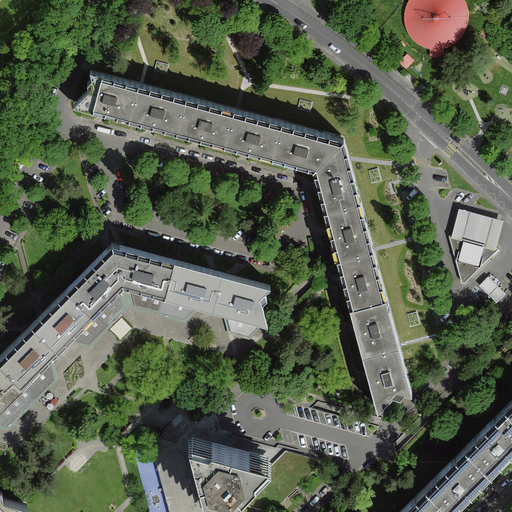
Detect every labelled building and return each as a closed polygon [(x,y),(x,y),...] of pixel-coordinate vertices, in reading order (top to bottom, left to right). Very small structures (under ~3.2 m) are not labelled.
[(74,104),(129,118),(139,82),(90,69),(95,83),(74,104)] [(187,95),(139,82),(129,118),(177,131),(187,95)] [(234,108),(187,95),(177,131),(225,144),(234,108)] [(241,109),(234,108),(225,144),(273,156),(283,120),(241,109)] [(344,137),(283,120),(273,156),(314,168),(344,137)] [(349,157),(344,137),(314,168),(320,189),(325,209),(361,199),(349,157)] [(373,246),(361,199),(325,209),(338,256),(373,246)] [(459,208),(456,220),(452,234),(458,236),(493,246),(497,232),(500,219),(459,208)] [(452,234),(448,236),(461,281),(465,282),(500,248),(493,246),(458,236),(452,234)] [(115,250),(113,242),(68,287),(95,313),(119,289),(123,285),(124,284),(115,250)] [(175,298),(175,258),(119,243),(113,242),(115,250),(124,284),(131,286),(175,298)] [(375,253),(373,246),(338,256),(351,304),(387,294),(375,253)] [(213,307),(222,271),(215,269),(175,258),(175,298),(199,304),(210,306),(213,307)] [(222,271),(213,307),(227,311),(263,321),(268,322),(261,295),(271,284),(222,271)] [(497,301),(505,293),(489,276),(480,285),(497,301)] [(119,289),(124,308),(129,307),(136,305),(131,286),(124,284),(123,285),(119,289)] [(175,298),(131,286),(136,305),(171,315),(175,298)] [(95,313),(68,287),(33,322),(59,349),(70,338),(95,313)] [(95,313),(106,326),(124,308),(119,289),(95,313)] [(400,342),(387,294),(351,304),(364,352),(400,342)] [(175,298),(171,315),(185,318),(199,304),(175,298)] [(263,321),(227,311),(232,330),(249,335),(263,321)] [(95,313),(70,338),(89,344),(106,326),(95,313)] [(59,349),(33,322),(0,354),(0,359),(25,384),(49,359),(59,349)] [(401,347),(400,342),(364,352),(378,407),(398,387),(413,391),(401,347)] [(0,408),(25,384),(0,359),(0,408)] [(25,384),(37,396),(54,379),(49,359),(25,384)] [(25,384),(0,408),(0,424),(7,426),(37,396),(25,384)] [(493,472),(511,452),(511,412),(505,406),(466,446),(493,472)] [(210,444),(201,441),(196,446),(199,457),(195,458),(205,496),(209,497),(212,507),(218,508),(226,500),(229,503),(257,475),(256,471),(262,464),(261,458),(250,455),(250,451),(213,441),(210,444)] [(196,511),(180,451),(152,443),(170,511),(196,511)] [(493,472),(466,446),(426,486),(453,511),(493,472)] [(286,450),(235,502),(242,504),(272,511),(324,460),(286,450)] [(452,511),(453,511),(426,486),(399,511),(452,511)] [(0,511),(18,511),(28,502),(0,495),(0,511)]
